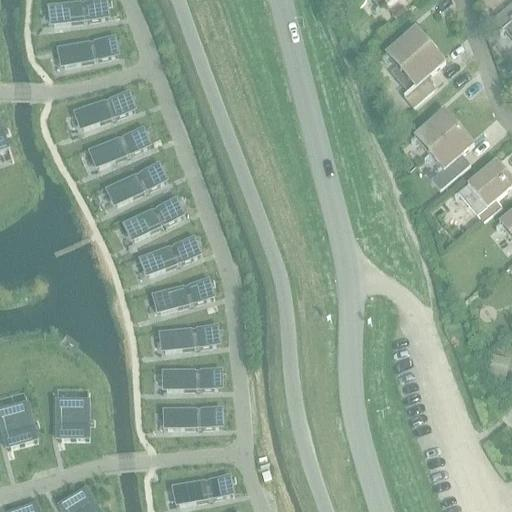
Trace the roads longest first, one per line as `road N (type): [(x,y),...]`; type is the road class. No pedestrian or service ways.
road 1 (unclassified): [(325,511),(291,399),(280,284),(176,0)]
road 2 (unclassified): [(380,511),(348,391),(348,273),(282,0)]
